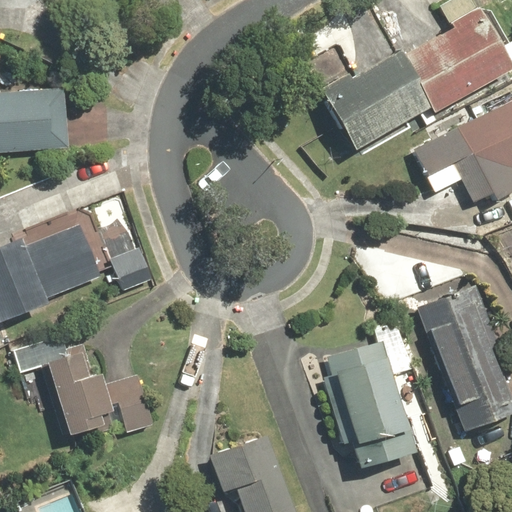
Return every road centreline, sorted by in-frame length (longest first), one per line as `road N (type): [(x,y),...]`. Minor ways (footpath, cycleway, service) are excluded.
road 1 (residential): [(184,99),(167,159),(204,283),(245,292),(271,280),(285,266),(293,234),(288,212),(219,138)]
road 2 (unknown): [(511,341),(468,267),(445,258),(291,250)]
road 3 (residential): [(184,99),(211,52),(242,21),(280,0)]
